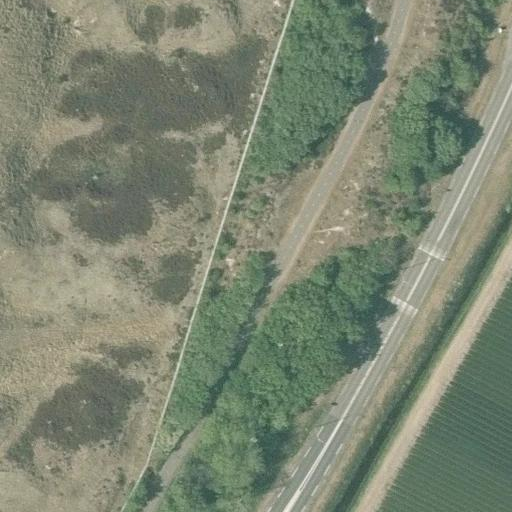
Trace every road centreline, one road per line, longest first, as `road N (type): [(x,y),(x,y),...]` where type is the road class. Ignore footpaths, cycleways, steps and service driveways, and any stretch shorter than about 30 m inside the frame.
road 1 (secondary): [(284,511),(388,338),(511,83)]
road 2 (track): [(445,363),(363,511)]
